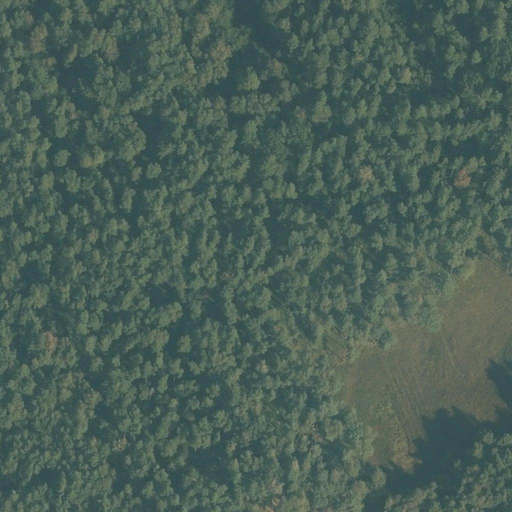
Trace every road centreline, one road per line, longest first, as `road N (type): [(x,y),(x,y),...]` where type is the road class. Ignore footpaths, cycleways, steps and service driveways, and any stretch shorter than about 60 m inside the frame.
road 1 (track): [(170,213),(511,71)]
road 2 (track): [(280,511),(290,507),(170,213)]
road 3 (track): [(0,283),(170,213)]
